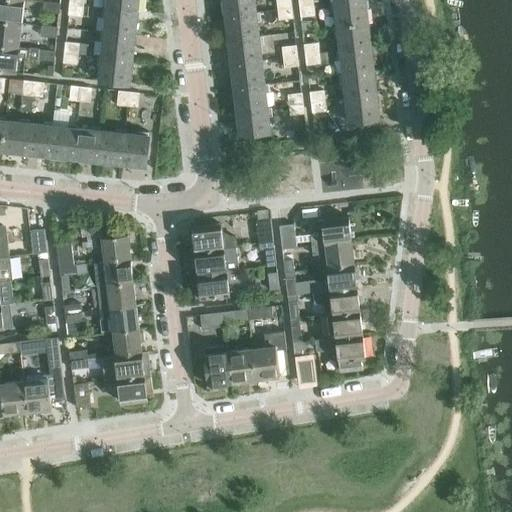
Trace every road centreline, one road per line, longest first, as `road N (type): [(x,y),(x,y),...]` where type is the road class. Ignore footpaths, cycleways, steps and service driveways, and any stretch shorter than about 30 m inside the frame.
road 1 (residential): [(178,425),(398,387),(417,173),(394,0)]
road 2 (residential): [(161,207),(199,194),(206,181),(189,0)]
road 3 (residential): [(178,425),(161,207)]
road 4 (residential): [(0,453),(178,425)]
road 5 (residential): [(0,191),(161,207)]
